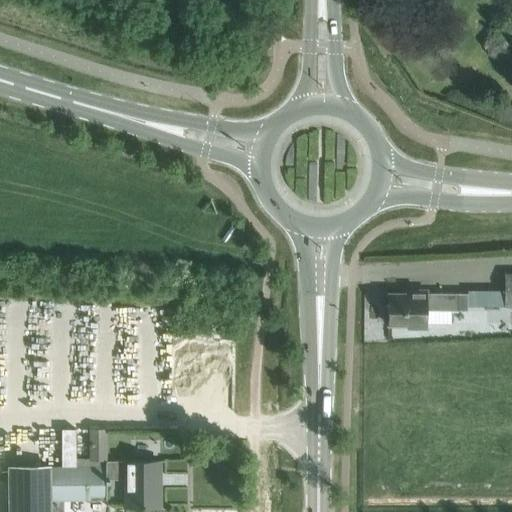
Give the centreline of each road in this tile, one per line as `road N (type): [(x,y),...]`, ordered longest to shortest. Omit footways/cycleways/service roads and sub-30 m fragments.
road 1 (unknown): [(0,335),(158,342),(254,428)]
road 2 (tertiary): [(271,133),(92,107)]
road 3 (tertiary): [(92,107),(261,168)]
road 4 (tertiary): [(318,511),(319,342)]
road 5 (unclassified): [(371,195),(511,202)]
road 6 (unclassified): [(511,181),(379,165)]
road 7 (tertiary): [(319,342),(333,222)]
road 8 (tertiary): [(310,223),(308,291),(319,342)]
